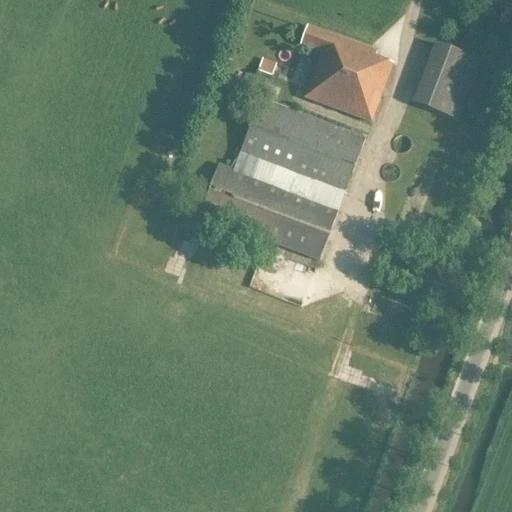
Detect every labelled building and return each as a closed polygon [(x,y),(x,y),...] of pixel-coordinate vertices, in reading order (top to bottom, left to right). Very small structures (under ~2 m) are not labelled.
[(395,63),(378,57),(380,53),(309,26),(302,45),(324,54),(308,98),(373,122),(395,63)] [(414,103),(460,121),(482,61),(436,43),(414,103)] [(260,70),(273,75),(277,63),(265,58),(260,70)] [(346,195),(368,138),(261,98),(240,155),(346,195)] [(201,217),(322,261),(339,213),(232,175),(234,169),(220,164),(201,217)] [(378,271),(366,296),(413,317),(424,292),(378,271)]
